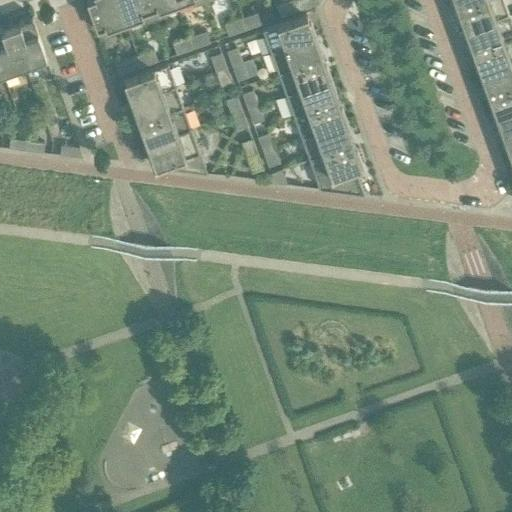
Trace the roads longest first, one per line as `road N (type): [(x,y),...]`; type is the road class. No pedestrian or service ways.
road 1 (residential): [(335,0),(392,182),(476,194),(486,179),(424,0)]
road 2 (residential): [(131,174),(66,0)]
